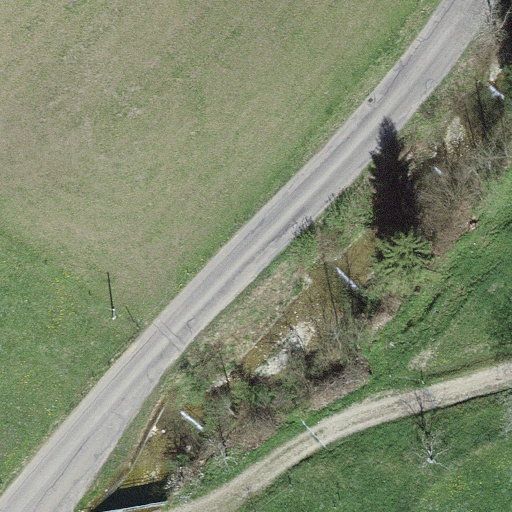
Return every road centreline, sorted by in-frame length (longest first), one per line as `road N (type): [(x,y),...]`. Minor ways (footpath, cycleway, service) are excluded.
road 1 (unclassified): [(16,511),(166,334),(399,96),(471,0)]
road 2 (track): [(200,511),(315,437),(511,371)]
